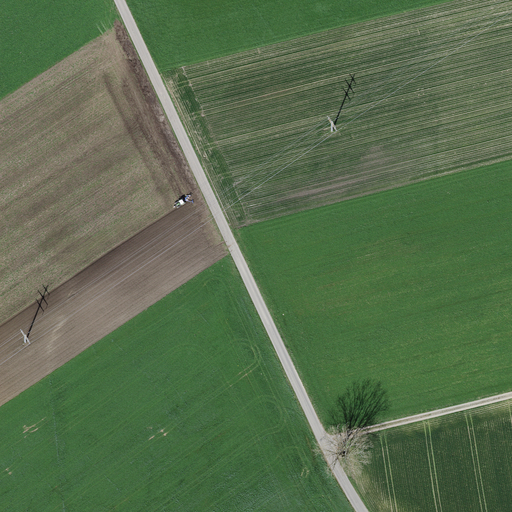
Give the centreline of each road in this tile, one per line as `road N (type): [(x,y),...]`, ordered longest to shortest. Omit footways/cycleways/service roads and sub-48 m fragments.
road 1 (unclassified): [(130,0),(366,511)]
road 2 (track): [(328,440),(511,394)]
